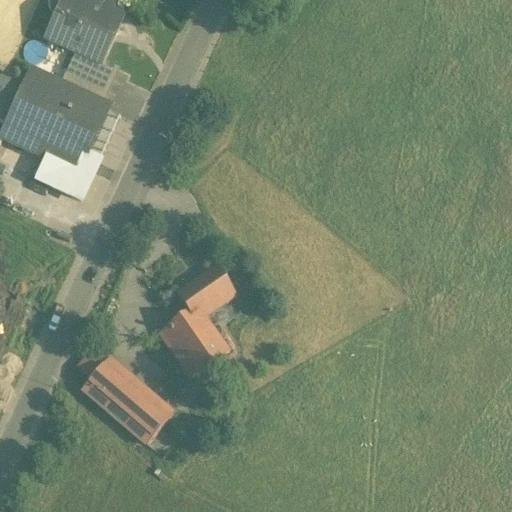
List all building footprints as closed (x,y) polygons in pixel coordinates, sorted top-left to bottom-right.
[(111,0),(69,0),(51,41),(77,53),(97,62),(99,63),(117,23),(104,17),(111,0)] [(97,62),(77,53),(60,90),(79,98),(97,62)] [(119,72),(99,63),(97,62),(79,98),(102,109),(119,72)] [(60,90),(32,76),(25,91),(7,129),(1,142),(49,163),(76,176),(83,160),(106,111),(102,109),(79,98),(60,90)] [(25,91),(0,79),(0,125),(7,129),(25,91)] [(76,176),(49,163),(39,184),(80,204),(98,166),(83,160),(76,176)] [(215,271),(175,299),(188,317),(196,328),(206,321),(236,300),(215,271)] [(229,354),(206,321),(196,328),(188,317),(159,338),(190,381),(229,354)] [(173,421),(109,365),(83,394),(148,450),(173,421)]
